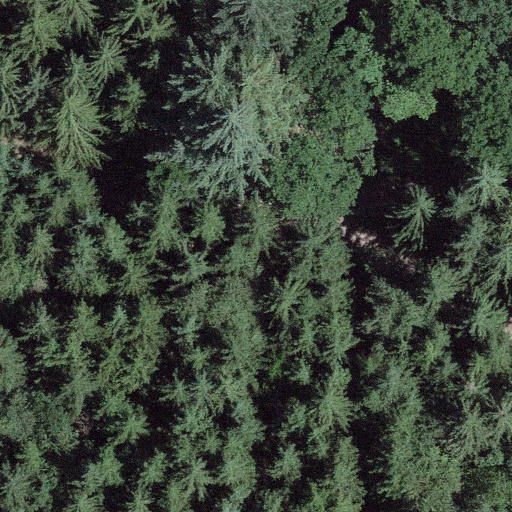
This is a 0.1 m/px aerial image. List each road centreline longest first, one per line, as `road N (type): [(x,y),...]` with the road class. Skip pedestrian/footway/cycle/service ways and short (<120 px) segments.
road 1 (track): [(0,126),(382,201),(511,166)]
road 2 (track): [(511,327),(382,201)]
